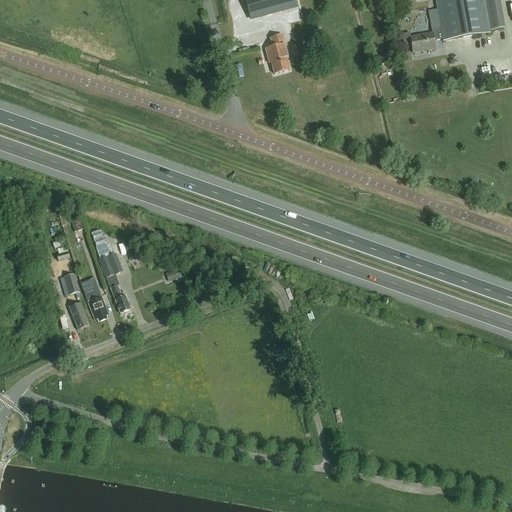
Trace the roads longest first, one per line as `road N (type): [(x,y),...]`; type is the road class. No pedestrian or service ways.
road 1 (motorway): [(0,144),(511,327)]
road 2 (unclassified): [(511,233),(0,51)]
road 3 (motorway): [(511,299),(0,117)]
road 4 (unclassified): [(13,394),(79,354),(268,283),(286,300),(330,471)]
road 5 (unclassified): [(330,471),(157,437),(13,394)]
road 6 (unclassified): [(511,506),(330,471)]
